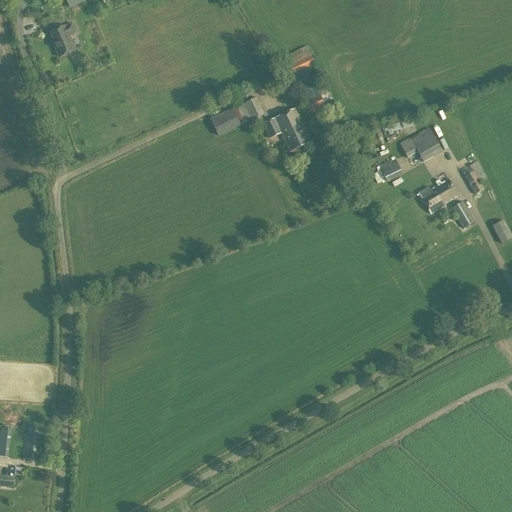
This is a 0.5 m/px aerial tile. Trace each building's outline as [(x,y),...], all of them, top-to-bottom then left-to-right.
[(102,0),(104,4),(112,0),(65,0),(69,8),(88,0),(102,0)] [(75,33),(71,24),(65,27),(64,26),(50,32),(55,44),(54,44),(59,57),(75,50),(69,36),(75,33)] [(310,67),(315,64),(306,46),(281,59),(292,81),(312,71),(310,67)] [(319,96),(304,104),(308,113),(332,102),(322,82),(314,86),(319,96)] [(268,121),(257,96),(233,107),(234,109),(212,119),(219,135),(242,125),(241,124),(252,119),(255,127),(262,124),(267,133),(268,133),(270,138),(282,132),(287,143),(293,140),(287,128),(290,126),(284,114),(268,121)] [(293,140),(287,143),(290,150),(311,141),(296,108),(284,114),(290,126),(287,128),(293,140)] [(413,120),(401,123),(403,129),(415,126),(413,120)] [(442,153),(429,128),(400,144),(407,158),(418,153),(423,163),(442,153)] [(475,195),(484,190),(480,183),(487,179),(477,162),(461,171),(475,195)] [(387,183),(403,175),(397,163),(381,170),(387,183)] [(434,186),(444,203),(459,195),(449,178),(440,182),(439,180),(435,182),(437,185),(434,186)] [(445,205),(444,203),(434,186),(431,188),(430,186),(420,192),(432,212),(445,205)] [(463,230),(475,222),(463,202),(451,209),(463,230)] [(502,244),(511,238),(511,237),(503,221),(492,226),(502,244)] [(34,460),(38,428),(28,427),(25,459),(34,460)] [(10,445),(11,429),(1,428),(0,437),(0,456),(8,457),(9,445),(10,445)] [(0,475),(0,484),(15,486),(16,477),(0,475)]
